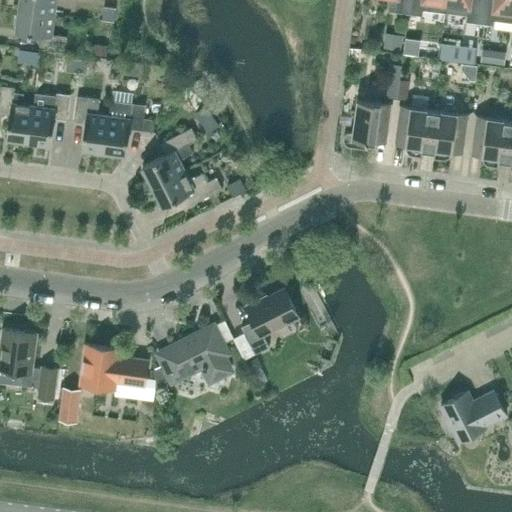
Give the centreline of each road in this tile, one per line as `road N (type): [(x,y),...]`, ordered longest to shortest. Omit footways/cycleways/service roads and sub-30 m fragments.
road 1 (residential): [(166,283),(360,190),(511,212)]
road 2 (residential): [(166,283),(136,294),(0,278)]
